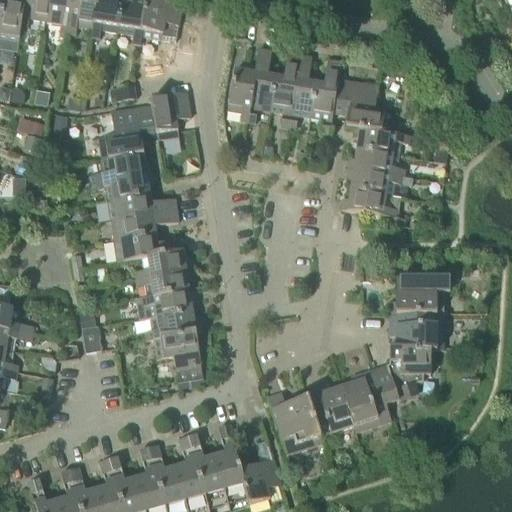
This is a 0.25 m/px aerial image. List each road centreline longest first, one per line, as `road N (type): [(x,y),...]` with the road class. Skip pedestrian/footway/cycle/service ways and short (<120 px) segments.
road 1 (residential): [(240,317),(208,134),(207,77),(220,0)]
road 2 (residential): [(222,393),(0,457)]
